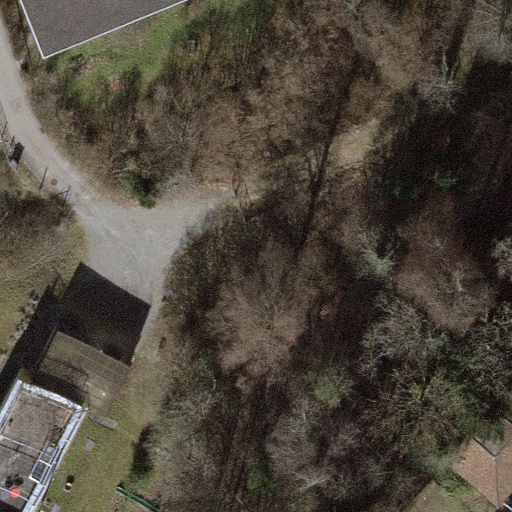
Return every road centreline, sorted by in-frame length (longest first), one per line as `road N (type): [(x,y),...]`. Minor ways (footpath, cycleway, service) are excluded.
road 1 (track): [(511,34),(387,142),(231,199)]
road 2 (residential): [(0,63),(28,129),(95,202),(175,216),(231,199)]
